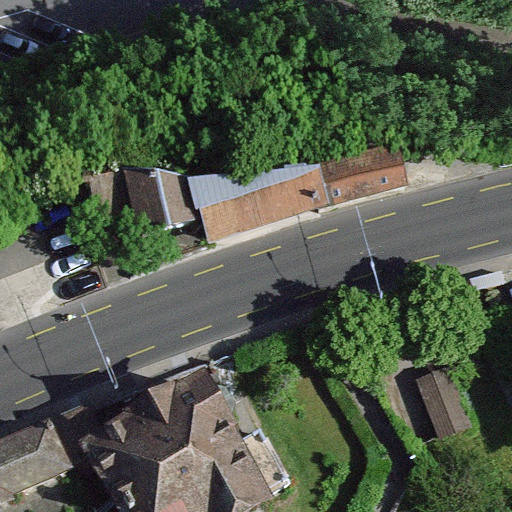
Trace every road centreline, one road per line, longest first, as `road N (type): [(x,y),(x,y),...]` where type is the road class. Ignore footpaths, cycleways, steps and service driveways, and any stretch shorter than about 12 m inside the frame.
road 1 (primary): [(0,388),(295,275),(511,217)]
road 2 (motorway): [(511,279),(272,511)]
road 3 (motorway): [(0,34),(121,0)]
